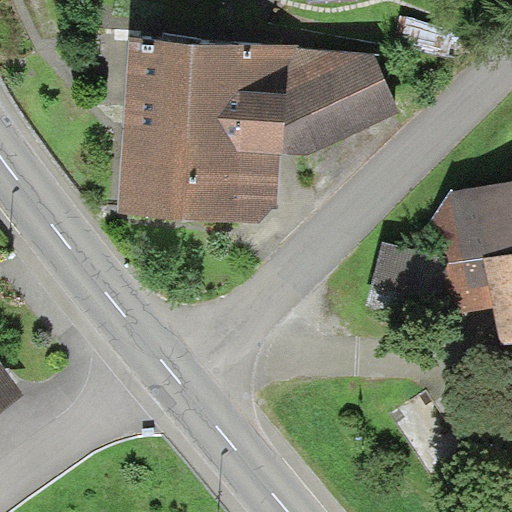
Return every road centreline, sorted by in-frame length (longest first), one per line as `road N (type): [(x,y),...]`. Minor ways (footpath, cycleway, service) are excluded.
road 1 (residential): [(162,359),(432,139),(511,60)]
road 2 (tertiary): [(0,161),(162,359)]
road 3 (residential): [(162,359),(0,478)]
road 4 (tertiary): [(162,359),(288,511)]
